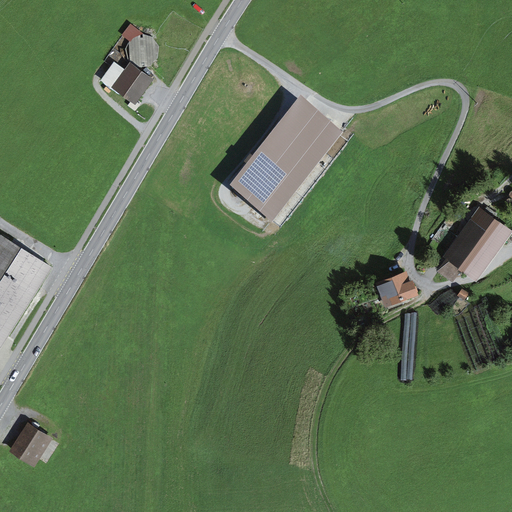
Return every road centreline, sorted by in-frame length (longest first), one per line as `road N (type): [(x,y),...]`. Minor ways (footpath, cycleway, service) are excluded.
road 1 (track): [(221,32),(342,109),(377,106),(429,83),(463,90),(463,114),(420,210),(410,262),(432,286),(465,279)]
road 2 (secondary): [(0,406),(243,0)]
